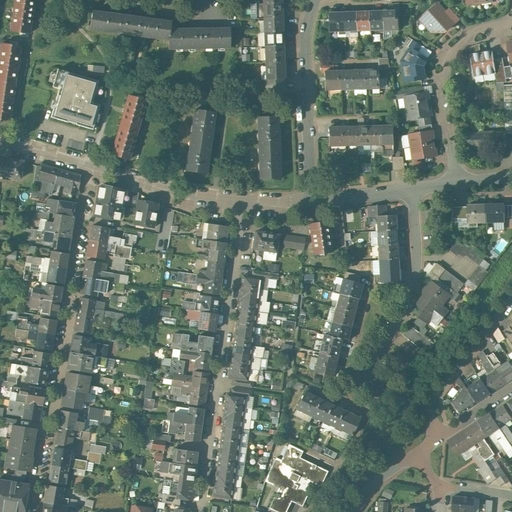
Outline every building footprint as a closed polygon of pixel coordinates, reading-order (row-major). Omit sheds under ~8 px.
[(33,0),(15,0),(11,31),(29,34),(33,0)] [(265,4),(263,4),(263,11),(265,11),(265,18),(282,18),(282,3),(265,4)] [(263,4),(257,4),(258,19),(264,18),(265,18),(265,11),(263,11),(263,4)] [(443,15),(435,6),(422,18),(428,24),(428,28),(430,31),(442,32),(445,29),(449,29),(455,23),(454,23),(459,19),(450,9),(443,15)] [(389,8),(389,11),(383,11),(383,12),(384,30),(398,30),(397,8),(389,8)] [(129,35),(131,18),(91,12),(89,29),(129,35)] [(370,12),(357,13),(358,29),(358,31),(364,31),(364,29),(371,28),(370,12)] [(383,12),(370,12),(371,28),(371,30),(376,30),(376,31),(384,31),(384,30),(383,12)] [(344,13),(329,13),(328,13),(329,39),(329,32),(338,32),(338,30),(345,30),(345,13),(344,13)] [(357,13),(345,13),(345,30),(345,31),(351,31),(351,29),(358,29),(357,13)] [(169,41),(170,31),(172,24),(131,18),(129,35),(169,41)] [(265,18),(264,18),(264,26),(266,25),(266,33),(283,32),(282,18),(265,18)] [(200,30),(200,49),(230,48),(230,29),(200,30)] [(170,31),(169,41),(169,50),(200,49),(200,30),(170,31)] [(266,33),(264,33),(264,39),(267,39),(267,47),(280,47),(283,46),(283,32),(266,33)] [(422,46),(409,37),(404,45),(410,49),(410,48),(418,53),(422,46)] [(0,50),(0,82),(14,84),(20,47),(1,44),(0,50)] [(283,46),(280,47),(267,47),(265,47),(265,55),(267,54),(267,61),(270,61),(284,61),(283,46)] [(418,53),(410,48),(410,49),(402,61),(406,63),(403,67),(404,75),(409,74),(410,82),(425,80),(423,66),(427,59),(418,53)] [(492,51),(470,55),(473,77),(495,74),(496,74),(494,60),(492,51)] [(502,58),(494,60),(496,74),(495,74),(497,83),(506,83),(506,79),(504,67),(502,58)] [(284,61),(270,61),(267,61),(265,62),(266,72),(268,72),(268,80),(265,80),(266,80),(283,80),(285,80),(284,61)] [(99,82),(58,69),(52,87),(59,89),(51,117),(93,130),(100,106),(92,103),(99,82)] [(379,70),(367,71),(368,87),(368,89),(373,88),(373,87),(380,86),(379,70)] [(342,71),(325,72),(325,90),(334,89),(334,88),(342,87),(342,71)] [(354,71),(342,71),(342,87),(342,89),(348,89),(348,87),(355,87),(354,71)] [(367,71),(354,71),(355,87),(355,89),(361,89),(361,87),(368,87),(367,71)] [(283,80),(266,80),(266,91),(284,90),(283,80)] [(14,84),(0,82),(0,120),(9,122),(14,84)] [(422,88),(394,92),(395,100),(407,98),(407,97),(423,95),(422,88)] [(423,95),(407,97),(407,98),(408,105),(406,108),(406,111),(409,113),(410,119),(418,118),(419,127),(432,125),(430,116),(431,116),(430,108),(429,108),(427,94),(423,95)] [(129,96),(112,154),(130,159),(146,101),(129,96)] [(194,110),(185,171),(206,174),(215,113),(194,110)] [(258,149),(280,148),(279,117),(257,118),(258,149)] [(394,126),(384,126),(384,127),(385,143),(384,143),(385,155),(394,155),(394,126)] [(371,127),(358,128),(358,143),(359,145),(365,145),(365,143),(372,143),(371,127)] [(384,127),(371,127),(372,143),(372,145),(378,145),(378,143),(384,143),(385,143),(384,127)] [(346,128),(328,128),(329,146),(338,146),(338,144),(346,144),(346,128)] [(358,143),(358,128),(346,128),(346,144),(346,146),(352,146),(352,143),(358,143)] [(433,131),(409,135),(411,148),(433,144),(432,139),(434,139),(433,131)] [(498,132),(467,133),(468,149),(506,148),(505,132),(498,132)] [(433,144),(411,148),(413,160),(437,157),(436,149),(434,149),(433,144)] [(280,148),(258,149),(259,179),(281,179),(280,148)] [(22,162),(0,158),(0,176),(20,179),(22,162)] [(403,158),(393,158),(393,171),(405,171),(403,158)] [(372,163),(364,163),(364,172),(373,171),(372,163)] [(57,169),(41,164),(39,179),(49,182),(47,188),(52,189),(57,169)] [(72,173),(57,169),(52,189),(58,191),(60,185),(65,187),(69,188),(72,173)] [(80,176),(72,173),(69,188),(65,187),(63,193),(77,196),(80,176)] [(99,187),(96,204),(125,209),(128,192),(99,187)] [(76,205),(59,202),(59,201),(46,199),(45,208),(49,209),(49,213),(59,215),(73,217),(76,205)] [(160,205),(138,200),(133,226),(155,231),(160,205)] [(96,204),(93,222),(122,227),(125,209),(96,204)] [(504,204),(485,205),(486,223),(505,223),(505,218),(504,206),(504,204)] [(485,205),(467,206),(468,219),(468,224),(469,224),(469,228),(477,227),(477,224),(486,223),(485,205)] [(177,229),(177,226),(172,226),(174,209),(164,207),(161,227),(177,229)] [(384,207),(368,207),(369,218),(376,218),(377,218),(385,217),(384,207)] [(467,207),(454,208),(452,220),(468,219),(467,207)] [(73,217),(59,215),(57,227),(55,233),(70,236),(73,217)] [(385,217),(377,218),(376,218),(377,225),(378,225),(379,231),(395,231),(395,216),(385,217)] [(48,223),(38,222),(36,230),(42,231),(46,232),(47,225),(48,225),(48,223)] [(327,222),(309,225),(314,255),(332,252),(327,222)] [(54,224),(50,224),(50,226),(48,225),(47,225),(46,232),(55,233),(57,227),(53,226),(54,224)] [(228,227),(208,224),(205,241),(210,242),(226,244),(226,243),(225,243),(226,236),(227,236),(228,227)] [(108,228),(92,225),(90,241),(106,244),(107,237),(108,228)] [(46,232),(42,231),(40,242),(54,244),(55,233),(46,232)] [(379,231),(377,232),(378,239),(379,239),(380,246),(396,245),(395,231),(379,231)] [(267,234),(255,232),(253,249),(264,251),(267,234)] [(70,236),(55,233),(54,244),(53,248),(68,250),(70,236)] [(136,236),(124,234),(123,240),(125,240),(124,247),(127,248),(131,248),(132,243),(135,243),(136,236)] [(279,236),(267,234),(264,251),(276,253),(279,236)] [(177,236),(169,235),(166,254),(172,255),(174,246),(176,246),(177,236)] [(123,240),(107,237),(106,244),(124,247),(125,240),(123,240)] [(454,239),(446,248),(451,252),(459,243),(454,239)] [(205,241),(196,240),(195,248),(209,250),(210,242),(205,241)] [(90,241),(87,257),(103,259),(104,253),(106,244),(90,241)] [(226,244),(210,242),(209,250),(208,261),(223,264),(224,264),(226,244)] [(459,243),(451,252),(456,256),(458,253),(463,246),(459,243)] [(470,247),(465,243),(463,246),(458,253),(463,257),(465,255),(464,254),(470,247)] [(124,247),(106,244),(104,253),(113,255),(113,257),(125,259),(127,248),(124,247)] [(380,246),(378,246),(379,254),(380,254),(380,261),(397,260),(396,245),(380,246)] [(471,245),(470,247),(464,254),(465,255),(469,258),(477,249),(471,245)] [(477,249),(469,258),(474,262),(481,252),(477,249)] [(16,259),(17,251),(8,250),(7,258),(16,259)] [(67,255),(52,252),(51,260),(50,267),(65,269),(67,255)] [(481,252),(474,262),(479,265),(486,256),(481,252)] [(51,260),(32,257),(31,264),(50,267),(51,260)] [(380,261),(379,261),(379,269),(381,268),(381,275),(386,275),(398,274),(397,260),(380,261)] [(102,263),(86,261),(83,278),(99,280),(108,282),(110,273),(101,272),(102,263)] [(223,264),(208,261),(207,271),(206,276),(221,278),(223,264)] [(269,263),(268,270),(279,272),(280,265),(269,263)] [(50,267),(31,264),(29,271),(49,274),(50,267)] [(437,264),(426,278),(431,282),(449,296),(453,291),(452,290),(448,287),(443,283),(438,280),(445,270),(437,264)] [(488,273),(479,265),(475,270),(485,277),(488,273)] [(65,269),(50,267),(49,274),(47,281),(62,284),(65,269)] [(450,274),(445,270),(438,280),(443,283),(450,274)] [(485,277),(475,270),(472,275),(481,282),(485,277)] [(361,276),(346,272),(344,280),(359,284),(361,276)] [(119,275),(112,274),(110,273),(108,282),(115,283),(118,283),(119,275)] [(314,282),(313,274),(306,275),(306,283),(314,282)] [(450,274),(443,283),(448,287),(455,277),(450,274)] [(199,275),(196,275),(195,279),(195,282),(205,283),(206,276),(199,275)] [(481,282),(472,275),(468,280),(478,287),(481,282)] [(221,278),(206,276),(205,283),(204,292),(219,294),(221,278)] [(260,278),(242,276),(241,288),(259,290),(260,278)] [(455,277),(448,287),(452,290),(459,281),(455,277)] [(99,280),(83,278),(80,295),(96,297),(98,288),(99,280)] [(268,279),(260,278),(259,290),(267,291),(268,279)] [(108,282),(99,280),(98,288),(107,290),(108,282)] [(359,284),(344,280),(342,287),(343,288),(341,295),(357,299),(361,285),(359,284)] [(478,287),(468,280),(464,284),(474,291),(478,287)] [(459,281),(452,290),(453,291),(457,294),(464,285),(459,281)] [(431,282),(424,290),(424,293),(426,295),(424,298),(423,297),(418,304),(424,308),(418,316),(419,317),(427,324),(431,320),(437,325),(448,311),(441,306),(449,296),(431,282)] [(61,288),(46,285),(45,291),(44,300),(59,302),(61,288)] [(259,290),(241,288),(239,299),(265,302),(267,291),(259,290)] [(45,291),(32,289),(31,298),(44,300),(45,291)] [(457,294),(453,291),(449,296),(451,297),(451,298),(457,302),(461,297),(457,294)] [(341,295),(340,295),(338,302),(339,302),(337,309),(354,313),(357,299),(341,295)] [(218,298),(204,296),(203,305),(202,312),(217,314),(218,298)] [(44,300),(31,298),(29,306),(42,309),(44,300)] [(96,301),(80,298),(77,315),(93,318),(95,310),(96,301)] [(265,302),(239,299),(240,299),(239,310),(264,314),(265,302)] [(59,302),(44,300),(42,309),(41,315),(57,317),(59,302)] [(203,305),(196,304),(195,311),(202,312),(203,305)] [(160,307),(158,314),(170,317),(171,309),(160,307)] [(337,309),(336,309),(334,316),(336,316),(334,323),(350,327),(354,313),(337,309)] [(103,311),(95,310),(93,318),(102,319),(103,311)] [(264,314),(239,310),(237,322),(262,325),(264,314)] [(111,313),(103,311),(102,319),(110,321),(111,313)] [(202,312),(195,311),(193,319),(201,320),(202,312)] [(217,314),(202,312),(201,320),(200,328),(215,330),(217,314)] [(93,318),(77,315),(74,332),(90,335),(92,326),(93,318)] [(427,324),(419,317),(414,323),(422,330),(423,329),(427,324)] [(56,321),(41,318),(40,326),(38,333),(53,336),(56,321)] [(102,319),(93,318),(92,326),(101,327),(102,319)] [(110,321),(102,319),(101,327),(108,329),(110,321)] [(262,325),(237,322),(236,333),(261,336),(262,325)] [(35,324),(32,323),(32,325),(30,325),(29,332),(38,333),(40,326),(35,325),(35,324)] [(334,323),(332,323),(330,330),(332,330),(330,337),(342,340),(346,341),(350,327),(334,323)] [(410,326),(403,335),(408,339),(415,330),(410,326)] [(511,330),(510,327),(503,331),(511,344),(511,330)] [(493,333),(499,343),(506,338),(500,328),(493,333)] [(438,339),(423,329),(422,330),(420,333),(434,344),(438,339)] [(420,333),(415,330),(408,339),(427,354),(434,344),(420,333)] [(38,333),(29,332),(28,338),(30,339),(29,341),(32,341),(32,339),(37,340),(38,333)] [(53,336),(38,333),(37,340),(36,348),(51,351),(53,336)] [(261,336),(236,333),(234,344),(251,347),(259,348),(261,336)] [(189,336),(182,335),(180,350),(198,353),(199,344),(188,343),(189,336)] [(90,338),(74,336),(71,353),(87,356),(89,345),(90,338)] [(214,338),(200,336),(199,344),(198,353),(211,354),(214,338)] [(330,337),(324,336),(322,343),(319,353),(337,358),(342,340),(330,337)] [(322,343),(315,341),(312,351),(319,353),(322,343)] [(108,346),(95,344),(95,346),(93,357),(106,359),(108,346)] [(251,347),(234,344),(233,355),(232,355),(250,358),(251,347)] [(198,353),(180,350),(179,357),(179,358),(197,360),(198,353)] [(488,357),(483,351),(478,355),(484,364),(490,361),(488,357)] [(50,355),(35,352),(33,362),(32,368),(47,370),(50,355)] [(417,367),(398,352),(391,361),(410,376),(417,367)] [(87,356),(71,353),(68,369),(90,373),(91,367),(105,369),(107,359),(87,356)] [(211,354),(198,353),(197,360),(196,368),(209,370),(211,354)] [(337,358),(319,353),(315,372),(332,376),(337,358)] [(502,366),(494,353),(488,357),(490,361),(496,371),(502,366)] [(250,358),(232,355),(230,367),(248,369),(250,358)] [(29,359),(21,358),(20,366),(32,368),(33,362),(29,361),(29,359)] [(185,362),(171,360),(170,366),(184,368),(185,362)] [(484,364),(482,365),(487,372),(489,376),(496,371),(490,361),(484,364)] [(502,366),(496,371),(505,384),(511,379),(511,362),(511,361),(502,366)] [(470,363),(464,371),(467,379),(476,372),(470,363)] [(32,368),(20,366),(18,373),(27,375),(28,370),(31,371),(32,368)] [(184,368),(170,366),(169,374),(173,375),(183,376),(184,368)] [(248,369),(230,367),(229,378),(247,381),(248,369)] [(47,370),(32,368),(31,371),(29,383),(45,386),(47,370)] [(496,371),(489,376),(487,372),(479,377),(481,379),(491,394),(505,384),(496,371)] [(208,374),(193,372),(192,380),(191,388),(206,390),(208,374)] [(83,376),(67,373),(64,390),(80,393),(83,376)] [(183,376),(173,375),(171,385),(182,387),(182,386),(186,386),(186,387),(191,388),(192,380),(184,379),(184,376),(183,376)] [(89,377),(83,376),(80,393),(89,394),(91,387),(88,387),(89,377)] [(113,380),(102,377),(101,383),(112,386),(113,380)] [(481,379),(467,389),(477,403),(491,394),(481,379)] [(155,385),(148,384),(146,398),(153,399),(155,385)] [(465,386),(452,402),(460,414),(477,403),(467,389),(465,386)] [(44,390),(29,387),(28,391),(26,403),(41,406),(44,390)] [(191,388),(182,387),(181,392),(178,392),(177,399),(186,401),(187,399),(190,400),(191,388)] [(28,391),(12,388),(10,401),(26,403),(28,391)] [(206,390),(191,388),(190,400),(189,404),(204,406),(206,390)] [(80,393),(64,390),(62,406),(77,409),(79,401),(80,393)] [(89,394),(80,393),(79,401),(88,402),(89,394)] [(320,400),(304,393),(297,409),(312,416),(312,415),(320,400)] [(253,398),(227,394),(225,406),(243,408),(251,409),(253,398)] [(119,401),(96,396),(95,403),(118,407),(119,401)] [(331,405),(320,400),(312,415),(319,418),(318,420),(323,422),(324,421),(331,405)] [(26,403),(10,401),(8,412),(24,415),(23,419),(39,422),(41,406),(26,403)] [(331,405),(324,421),(331,424),(330,425),(335,427),(335,426),(343,411),(331,405)] [(243,408),(225,406),(224,417),(242,420),(243,408)] [(503,407),(490,415),(499,428),(511,420),(503,407)] [(104,410),(89,408),(88,414),(103,417),(104,410)] [(204,410),(189,408),(188,417),(187,424),(202,426),(204,410)] [(77,413),(61,411),(58,427),(74,430),(76,422),(77,413)] [(354,416),(343,411),(335,426),(342,429),(341,430),(347,433),(354,416)] [(103,417),(88,414),(87,420),(97,421),(102,422),(103,417)] [(490,415),(478,423),(487,436),(492,432),(499,428),(490,415)] [(354,416),(347,433),(352,435),(352,436),(360,418),(360,419),(354,416)] [(242,420),(224,417),(224,418),(223,429),(240,431),(242,420)] [(84,423),(76,422),(74,430),(82,432),(84,423)] [(92,424),(84,423),(82,432),(90,433),(92,424)] [(478,423),(466,431),(474,444),(477,442),(484,438),(487,436),(478,423)] [(202,426),(187,424),(186,431),(185,440),(199,442),(202,426)] [(37,430),(12,425),(10,439),(12,440),(34,444),(37,430)] [(74,430),(58,427),(55,444),(71,447),(73,438),(74,430)] [(502,432),(499,428),(492,432),(506,453),(511,449),(511,447),(509,443),(506,439),(502,432)] [(507,428),(502,432),(506,439),(511,436),(507,428)] [(240,431),(223,429),(221,440),(239,442),(240,431)] [(82,432),(74,430),(73,438),(89,441),(90,433),(82,432)] [(466,431),(449,442),(458,455),(469,448),(474,444),(466,431)] [(171,436),(155,434),(154,440),(165,442),(170,443),(171,436)] [(495,455),(484,438),(477,442),(481,448),(478,450),(485,461),(495,455)] [(34,444),(12,440),(9,454),(32,457),(34,444)] [(165,442),(154,440),(154,441),(153,440),(152,449),(164,451),(165,442)] [(239,442),(221,440),(220,451),(237,453),(239,442)] [(106,447),(89,444),(88,452),(101,454),(104,455),(106,447)] [(478,450),(474,444),(469,448),(482,468),(479,469),(489,484),(497,479),(493,472),(485,461),(478,450)] [(302,467),(297,464),(302,452),(288,445),(281,461),(276,458),(264,482),(278,489),(268,509),(275,511),(276,511),(279,507),(286,511),(291,501),(294,503),(297,498),(304,501),(309,492),(305,490),(309,482),(313,484),(315,478),(323,482),(327,472),(307,462),(306,462),(305,462),(304,463),(302,467)] [(71,451),(54,448),(51,465),(68,468),(85,471),(87,462),(69,459),(71,451)] [(198,452),(174,449),(172,464),(174,464),(196,467),(198,452)] [(237,453),(220,451),(218,462),(236,465),(237,453)] [(101,454),(88,452),(87,459),(100,461),(101,454)] [(161,461),(163,454),(157,452),(155,459),(161,461)] [(9,454),(7,453),(6,461),(8,462),(8,468),(15,469),(26,471),(30,472),(32,457),(9,454)] [(134,468),(142,468),(143,458),(134,458),(134,468)] [(236,465),(218,462),(217,473),(216,473),(216,474),(234,476),(236,465)] [(169,464),(161,463),(160,472),(168,473),(169,464)] [(196,467),(174,464),(173,474),(174,474),(173,482),(180,483),(194,484),(196,467)] [(68,468),(51,465),(49,482),(65,485),(68,468)] [(509,481),(500,467),(493,472),(497,479),(502,486),(509,481)] [(26,471),(15,469),(14,476),(25,478),(26,471)] [(234,476),(216,474),(215,485),(233,487),(234,476)] [(14,476),(11,475),(10,481),(24,484),(25,478),(14,476)] [(10,481),(0,479),(0,511),(4,511),(23,511),(28,484),(24,484),(10,481)] [(194,484),(180,483),(179,492),(178,502),(178,503),(191,504),(194,484)] [(233,487),(215,485),(213,497),(231,499),(233,487)] [(63,488),(48,486),(45,503),(60,505),(61,498),(63,488)] [(382,495),(391,499),(394,491),(386,488),(382,495)] [(179,492),(164,490),(162,503),(168,504),(178,506),(178,503),(178,502),(179,492)] [(474,511),(475,498),(453,496),(452,511),(474,511)] [(76,500),(61,498),(60,505),(67,506),(75,508),(76,500)] [(384,501),(378,501),(376,511),(384,511),(386,504),(384,504),(384,501)] [(60,505),(45,503),(43,511),(66,511),(67,506),(60,505)]
